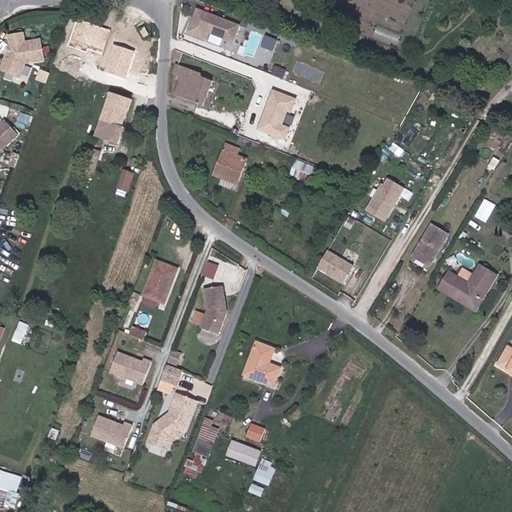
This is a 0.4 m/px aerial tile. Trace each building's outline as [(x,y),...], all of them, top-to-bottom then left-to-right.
[(234,41),(240,25),(197,9),(189,31),(205,38),(208,31),(234,41)] [(0,78),(8,81),(13,67),(32,64),(28,44),(12,47),(10,38),(0,40),(0,78)] [(202,74),(177,65),(173,75),(182,78),(175,96),(205,107),(214,81),(201,76),(202,74)] [(272,74),(283,79),(286,69),(275,65),(272,74)] [(293,99),(270,90),(255,130),(285,141),(290,128),(283,125),(293,99)] [(130,101),(111,93),(94,137),(118,146),(125,128),(122,126),(131,103),(130,101)] [(0,148),(1,149),(17,134),(4,120),(0,123),(0,148)] [(248,146),(226,138),(224,142),(247,149),(248,146)] [(213,179),(222,183),(228,167),(230,169),(234,160),(225,156),(227,149),(213,144),(203,175),(213,179)] [(481,165),(486,169),(491,160),(486,157),(481,165)] [(297,158),(291,174),(308,181),(314,165),(297,158)] [(228,167),(222,183),(225,183),(230,169),(228,167)] [(131,192),(136,172),(124,169),(119,189),(131,192)] [(103,194),(114,197),(120,180),(109,176),(103,194)] [(219,189),(222,183),(213,179),(211,186),(219,189)] [(404,190),(388,181),(384,187),(381,186),(372,201),(390,212),(398,199),(397,198),(398,196),(401,194),(404,190)] [(112,203),(114,197),(103,194),(101,199),(112,203)] [(511,200),(502,216),(511,221),(511,200)] [(412,247),(409,246),(403,256),(420,266),(439,235),(422,224),(412,240),(415,243),(412,247)] [(355,265),(329,250),(319,267),(345,282),(355,265)] [(155,283),(160,285),(166,267),(145,260),(132,293),(149,300),(155,283)] [(214,278),(220,265),(209,261),(204,274),(214,278)] [(441,270),(431,287),(451,299),(453,294),(469,304),(488,272),(473,263),(466,273),(461,282),(451,276),(441,270)] [(451,276),(461,282),(466,273),(456,267),(451,276)] [(153,301),(160,285),(155,283),(149,300),(153,301)] [(215,287),(196,290),(199,311),(191,329),(209,336),(218,314),(215,287)] [(453,294),(451,299),(467,308),(469,304),(453,294)] [(22,341),(30,327),(23,322),(14,336),(22,341)] [(117,335),(131,340),(134,333),(120,327),(117,335)] [(267,352),(249,345),(235,377),(264,389),(271,371),(260,366),(267,352)] [(511,375),(511,377),(511,379),(511,380),(511,352),(501,347),(491,366),(505,374),(506,372),(511,374),(511,375)] [(98,372),(130,385),(139,363),(131,360),(130,362),(105,353),(98,372)] [(149,378),(166,384),(172,371),(155,365),(149,378)] [(173,432),(185,402),(167,394),(159,413),(155,421),(149,426),(144,424),(137,441),(155,449),(160,437),(169,431),(173,432)] [(155,421),(159,413),(144,424),(149,426),(155,421)] [(78,435),(110,448),(119,426),(111,423),(110,426),(85,416),(78,435)] [(194,424),(200,426),(202,420),(196,418),(194,424)] [(209,430),(200,426),(194,424),(182,453),(186,454),(197,459),(209,430)] [(255,432),(241,426),(236,439),(249,444),(255,432)] [(162,440),(171,434),(169,431),(160,437),(162,440)] [(217,457),(242,467),(248,453),(222,443),(217,457)] [(248,453),(242,467),(245,468),(251,454),(248,453)] [(197,459),(186,454),(183,463),(194,467),(197,459)] [(187,473),(175,468),(173,475),(185,480),(187,473)] [(261,479),(248,473),(244,483),(257,489),(261,479)] [(254,493),(241,488),(238,495),(251,501),(254,493)]
